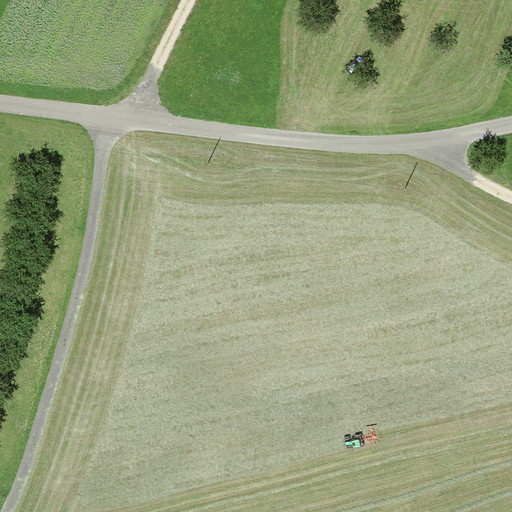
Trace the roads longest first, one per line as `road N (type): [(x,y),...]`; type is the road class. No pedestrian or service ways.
road 1 (track): [(185,0),(122,122),(43,415),(5,511)]
road 2 (unclassified): [(0,102),(343,147),(423,145),(511,123)]
